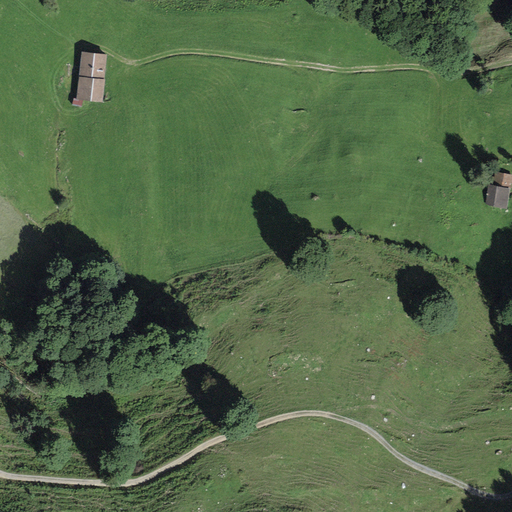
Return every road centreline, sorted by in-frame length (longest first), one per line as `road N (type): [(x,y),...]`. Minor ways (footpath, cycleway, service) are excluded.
road 1 (track): [(511,494),(486,496),(401,460),(366,429),(310,413),(226,436),(126,484),(0,473)]
road 2 (track): [(511,62),(477,70),(346,70),(203,51),(128,61),(43,25),(18,0)]
